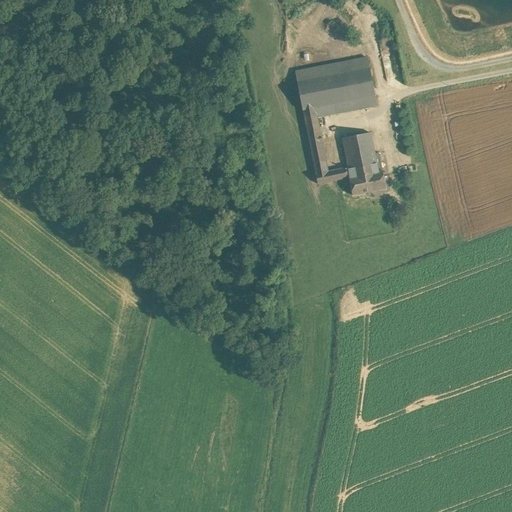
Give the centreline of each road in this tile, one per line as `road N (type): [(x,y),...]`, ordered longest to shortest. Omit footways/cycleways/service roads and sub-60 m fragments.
road 1 (track): [(511,58),(449,68),(429,58),(399,0)]
road 2 (track): [(387,101),(511,72)]
